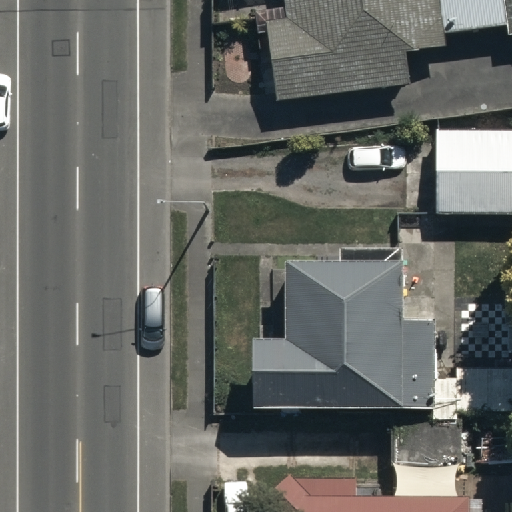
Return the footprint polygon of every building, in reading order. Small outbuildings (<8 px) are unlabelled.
[(444,0),(291,0),(296,22),(270,26),(283,107),(412,85),(408,59),(453,51),(444,0)] [(511,0),(499,0),(505,42),(511,40),(511,0)] [(511,119),(438,119),(438,208),(511,207),(511,119)] [(339,244),(283,243),(281,321),(253,321),(252,396),(392,398),(391,455),(464,456),(464,408),(511,408),(511,357),(458,356),(458,369),(436,369),(437,304),(405,304),(406,235),(339,233),(339,244)] [(274,463),(274,469),(273,511),(482,511),(483,489),(466,489),(466,483),(349,484),(349,463),(274,463)]
